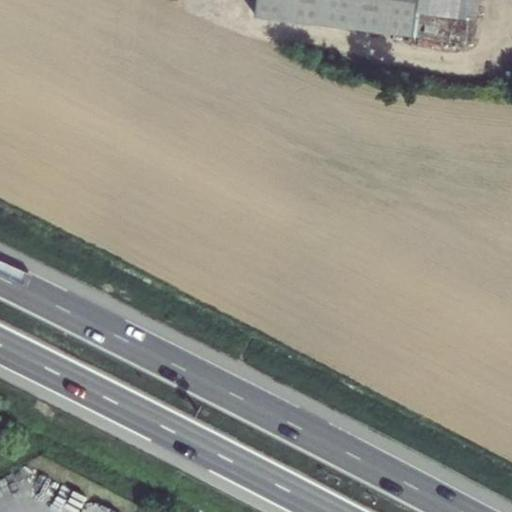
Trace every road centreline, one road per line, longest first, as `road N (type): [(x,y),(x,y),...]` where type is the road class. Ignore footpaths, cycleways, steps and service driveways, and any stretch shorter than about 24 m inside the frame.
road 1 (motorway): [(459,511),(0,279)]
road 2 (motorway): [(0,345),(325,511)]
